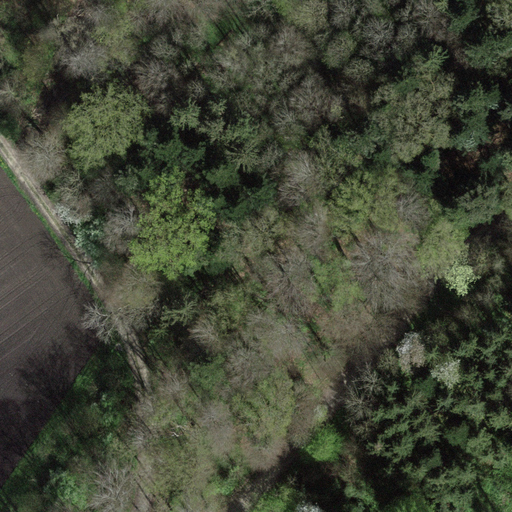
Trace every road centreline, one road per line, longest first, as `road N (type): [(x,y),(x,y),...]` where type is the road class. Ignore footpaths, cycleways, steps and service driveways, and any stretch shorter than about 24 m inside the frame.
road 1 (track): [(168,511),(160,339),(0,127)]
road 2 (track): [(511,207),(432,278),(228,511)]
